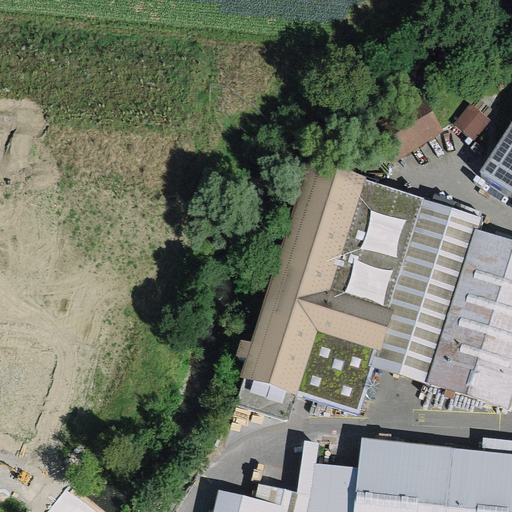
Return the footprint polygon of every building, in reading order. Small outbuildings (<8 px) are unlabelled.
[(395,160),(443,131),(425,101),(377,130),(395,160)] [(469,103),(454,124),(482,145),(497,125),(469,103)] [(511,122),(478,175),(511,196),(511,122)] [(478,218),(311,164),(240,376),(247,378),(238,405),(285,419),(289,418),(296,396),(359,413),(372,368),(511,409),(511,405),(511,241),(474,231),(478,218)] [(511,511),(511,455),(363,438),(359,468),(354,511),(511,511)] [(307,511),(311,498),(317,464),(321,445),(305,443),(297,494),(260,485),(257,500),(217,492),(212,511),(307,511)] [(354,511),(359,468),(317,464),(311,498),(307,511),(354,511)]
